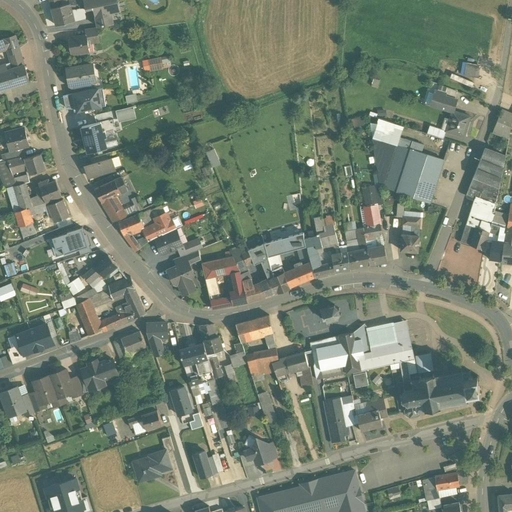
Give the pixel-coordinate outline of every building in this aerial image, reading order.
[(59,0),(49,0),(52,9),(60,7),(60,2),(59,0)] [(83,0),(74,0),(64,2),(64,6),(69,5),(71,10),(85,8),(83,0)] [(107,0),(83,0),(85,8),(86,9),(94,8),(98,27),(113,24),(111,13),(116,12),(113,1),(108,2),(107,0)] [(60,7),(52,9),(56,27),(74,22),(74,21),(71,10),(69,5),(64,6),(60,7)] [(85,8),(71,10),(74,21),(85,18),(85,12),(86,12),(86,9),(85,8)] [(97,28),(85,30),(86,36),(87,36),(87,37),(98,35),(97,28)] [(15,35),(4,39),(8,49),(9,53),(20,50),(15,35)] [(98,35),(87,37),(88,44),(99,42),(98,35)] [(86,36),(69,39),(71,55),(80,53),(80,54),(90,53),(88,44),(87,37),(87,36),(86,36)] [(20,50),(9,53),(14,69),(24,65),(20,50)] [(150,70),(150,72),(163,69),(160,58),(142,61),(144,71),(150,70)] [(466,63),(466,75),(480,75),(480,63),(466,63)] [(14,69),(8,70),(13,87),(29,81),(24,65),(14,69)] [(92,65),(67,69),(69,78),(70,78),(71,85),(77,84),(91,82),(94,81),(92,65)] [(0,90),(13,87),(8,70),(0,72),(0,90)] [(91,82),(77,84),(78,92),(86,91),(92,89),(91,82)] [(458,92),(446,88),(445,93),(445,94),(445,96),(456,100),(458,92)] [(78,92),(72,94),(74,106),(76,112),(94,108),(106,107),(103,89),(92,89),(86,91),(78,92)] [(456,100),(445,96),(445,94),(445,93),(435,91),(431,105),(452,111),(453,111),(456,100)] [(66,108),(74,106),(72,94),(63,96),(66,108)] [(126,98),(128,106),(138,104),(137,96),(126,98)] [(116,111),(118,123),(135,119),(132,107),(116,111)] [(511,118),(511,114),(501,110),(492,131),(508,138),(511,118)] [(453,111),(452,111),(446,131),(464,136),(470,116),(453,111)] [(100,124),(82,128),(88,153),(107,148),(117,145),(116,141),(105,144),(104,139),(106,138),(104,132),(102,133),(100,124)] [(442,129),(430,126),(427,134),(443,139),(446,131),(442,129)] [(25,129),(5,134),(10,150),(23,147),(29,145),(25,129)] [(397,145),(372,137),(380,186),(386,188),(386,180),(397,145)] [(412,141),(399,138),(397,145),(409,149),(412,141)] [(409,149),(397,145),(386,180),(386,188),(430,203),(444,160),(409,149)] [(506,155),(487,148),(468,196),(475,199),(495,203),(506,155)] [(10,153),(6,154),(8,160),(25,156),(24,149),(10,153)] [(207,152),(213,168),(220,165),(215,150),(207,152)] [(41,154),(26,158),(27,163),(31,174),(47,170),(41,154)] [(106,154),(94,158),(95,163),(96,164),(107,160),(106,154)] [(25,156),(8,160),(8,162),(13,171),(26,166),(27,163),(26,158),(26,156),(25,156)] [(107,160),(96,164),(95,163),(85,166),(89,177),(100,174),(99,174),(104,172),(104,171),(114,168),(111,159),(107,160)] [(8,162),(0,164),(0,171),(2,176),(4,184),(15,180),(16,180),(13,171),(8,162)] [(212,173),(209,167),(203,170),(206,176),(212,173)] [(121,178),(95,190),(102,202),(114,197),(127,191),(123,182),(121,178)] [(123,182),(127,191),(134,188),(131,179),(123,182)] [(15,180),(4,184),(4,185),(6,189),(17,185),(15,180)] [(40,187),(35,189),(39,198),(40,201),(45,199),(46,203),(48,202),(62,196),(55,181),(40,187)] [(25,183),(14,186),(21,210),(28,208),(32,207),(31,201),(25,183)] [(374,185),(369,186),(372,201),(373,206),(378,206),(374,185)] [(368,186),(363,187),(366,202),(372,201),(369,186),(368,186)] [(114,197),(102,202),(106,209),(117,203),(114,197)] [(137,208),(142,206),(138,197),(133,199),(137,208)] [(39,198),(31,201),(32,207),(36,206),(37,206),(43,205),(49,205),(48,202),(46,203),(45,199),(40,201),(39,198)] [(49,205),(52,211),(56,222),(70,216),(63,199),(49,205)] [(495,203),(475,199),(467,224),(477,227),(489,231),(490,229),(495,203)] [(203,206),(201,200),(194,203),(197,209),(203,206)] [(117,203),(106,209),(113,222),(126,217),(124,214),(117,203)] [(32,207),(28,208),(30,215),(45,213),(43,205),(37,206),(32,207)] [(405,206),(397,205),(396,217),(403,217),(404,217),(405,206)] [(137,208),(124,214),(126,217),(143,210),(142,206),(137,208)] [(373,206),(364,208),(367,227),(381,224),(378,206),(373,206)] [(21,210),(15,212),(22,234),(35,229),(30,215),(28,208),(21,210)] [(151,209),(137,215),(143,228),(144,229),(157,223),(155,218),(151,209)] [(144,229),(147,236),(149,241),(155,238),(163,234),(176,229),(171,219),(170,220),(166,213),(155,218),(157,223),(144,229)] [(137,215),(118,222),(124,235),(130,233),(143,228),(137,215)] [(314,219),(318,236),(320,235),(325,234),(325,232),(323,219),(322,217),(314,219)] [(329,246),(322,247),(324,252),(332,250),(332,253),(339,243),(332,217),(323,219),(325,232),(325,234),(329,246)] [(420,218),(404,217),(403,217),(403,224),(411,225),(420,226),(420,218)] [(507,221),(494,217),(490,229),(497,231),(500,231),(504,232),(507,221)] [(360,237),(357,222),(345,224),(348,240),(360,237)] [(367,227),(364,228),(364,230),(366,238),(368,249),(384,246),(381,224),(367,227)] [(477,227),(467,224),(461,243),(471,246),(477,227)] [(420,226),(411,225),(410,235),(419,236),(420,226)] [(489,231),(477,227),(471,246),(483,249),(486,241),(489,231)] [(86,239),(82,228),(52,238),(58,257),(79,250),(89,247),(86,239)] [(36,233),(35,229),(22,234),(23,238),(36,233)] [(176,229),(163,234),(155,238),(162,255),(177,249),(183,246),(183,245),(176,229)] [(504,232),(500,231),(497,241),(504,242),(506,232),(504,232)] [(511,232),(507,232),(504,253),(503,253),(502,262),(511,263),(511,232)] [(130,233),(124,235),(130,245),(136,240),(130,233)] [(297,249),(306,247),(302,233),(264,243),(268,257),(297,249)] [(325,234),(320,235),(322,247),(329,246),(325,234)] [(318,236),(305,239),(308,250),(316,248),(322,247),(320,235),(318,236)] [(410,235),(402,235),(402,239),(401,243),(401,250),(417,252),(419,236),(410,235)] [(147,236),(136,240),(141,247),(150,241),(149,241),(147,236)] [(368,256),(369,265),(371,265),(367,249),(368,249),(366,238),(360,239),(360,237),(348,240),(349,245),(356,244),(357,250),(360,249),(362,257),(368,256)] [(92,252),(87,238),(86,239),(89,247),(79,250),(81,256),(92,252)] [(198,239),(183,245),(183,246),(177,249),(181,257),(193,253),(192,252),(202,248),(198,239)] [(136,240),(130,245),(136,251),(141,247),(136,240)] [(497,241),(492,240),(491,242),(490,252),(489,259),(501,261),(504,247),(504,242),(497,241)] [(491,242),(486,241),(483,249),(490,252),(491,242)] [(264,243),(247,250),(252,262),(254,265),(261,263),(269,260),(268,257),(264,243)] [(368,249),(367,249),(371,265),(388,262),(385,246),(384,246),(368,249)] [(306,247),(297,249),(302,266),(310,262),(306,247)] [(322,247),(316,248),(318,254),(321,265),(327,264),(324,252),(322,247)] [(350,252),(348,252),(352,269),(364,266),(362,257),(360,249),(357,250),(350,252)] [(181,257),(174,259),(177,266),(189,262),(190,265),(201,260),(199,250),(193,253),(181,257)] [(247,250),(242,252),(247,264),(252,262),(247,250)] [(332,250),(324,252),(327,264),(333,263),(332,254),(332,250)] [(242,252),(232,256),(238,268),(247,264),(242,252)] [(347,252),(332,254),(333,263),(335,273),(351,269),(347,252)] [(318,254),(310,256),(315,277),(324,275),(321,265),(318,254)] [(108,256),(95,266),(104,276),(117,266),(108,256)] [(238,268),(232,256),(201,263),(205,278),(216,276),(231,273),(240,271),(238,268)] [(281,267),(272,271),(270,263),(269,260),(261,263),(268,279),(269,279),(284,273),(281,267)] [(14,262),(4,265),(8,276),(18,273),(14,262)] [(189,262),(177,266),(168,270),(174,284),(177,285),(179,284),(183,295),(196,290),(190,277),(195,274),(190,265),(189,262)] [(302,266),(292,270),(297,283),(314,276),(310,262),(302,266)] [(327,264),(321,265),(324,275),(329,274),(327,264)] [(63,265),(60,267),(67,281),(70,280),(63,265)] [(95,266),(83,277),(92,287),(104,276),(95,266)] [(292,270),(284,273),(289,286),(297,283),(292,270)] [(240,271),(231,273),(233,279),(242,277),(240,271)] [(284,273),(269,279),(275,292),(289,286),(284,273)] [(216,276),(205,278),(209,298),(220,295),(216,276)] [(131,277),(108,286),(110,290),(112,299),(113,300),(126,295),(136,291),(131,277)] [(242,277),(233,279),(236,293),(231,293),(233,305),(247,302),(242,277)] [(67,286),(74,296),(85,287),(78,278),(67,286)] [(268,279),(260,282),(262,286),(266,295),(266,296),(275,292),(269,279),(268,279)] [(0,299),(1,301),(16,295),(11,284),(0,288),(0,299)] [(20,291),(35,297),(38,290),(23,284),(20,291)] [(255,287),(251,289),(249,285),(244,287),(248,302),(259,298),(255,287)] [(262,286),(255,287),(259,298),(266,295),(262,286)] [(110,290),(98,294),(99,297),(100,302),(100,303),(112,299),(110,290)] [(64,309),(75,305),(70,291),(60,295),(64,309)] [(136,291),(126,295),(129,302),(139,298),(136,291)] [(97,292),(74,300),(75,305),(90,300),(99,297),(98,294),(97,292)] [(231,293),(223,297),(224,307),(233,305),(231,293)] [(99,297),(90,300),(92,305),(100,302),(99,297)] [(221,298),(210,300),(212,309),(224,307),(223,297),(221,298)] [(129,302),(122,305),(125,312),(128,321),(137,318),(136,317),(146,313),(139,298),(129,302)] [(333,306),(330,307),(329,306),(327,306),(328,308),(323,309),(324,310),(327,321),(326,321),(326,322),(331,321),(332,323),(333,323),(333,321),(336,320),(337,321),(339,320),(338,319),(339,315),(341,315),(341,314),(340,314),(339,310),(340,309),(339,308),(338,309),(335,306),(335,305),(334,305),(333,306)] [(125,312),(99,323),(102,330),(103,331),(128,321),(125,312)] [(269,315),(256,319),(261,336),(273,333),(269,315)] [(256,319),(236,324),(241,342),(242,345),(244,345),(243,341),(261,336),(256,319)] [(405,321),(392,323),(365,329),(365,328),(358,330),(359,331),(353,332),(338,335),(338,336),(309,342),(313,364),(314,366),(316,379),(322,378),(341,374),(346,373),(344,365),(344,362),(358,360),(360,370),(364,369),(396,362),(406,360),(414,359),(405,321)] [(166,323),(147,324),(149,339),(158,339),(168,338),(166,323)] [(20,345),(24,355),(54,344),(47,325),(17,336),(20,345)] [(214,325),(199,326),(203,341),(217,337),(214,325)] [(140,331),(121,339),(128,355),(146,347),(140,331)] [(217,337),(203,341),(204,343),(207,354),(223,349),(220,336),(217,337)] [(121,339),(115,341),(121,357),(128,355),(121,339)] [(158,339),(149,339),(156,356),(164,353),(158,339)] [(241,342),(234,345),(237,354),(230,356),(234,368),(248,363),(244,352),(242,345),(241,342)] [(204,343),(191,347),(197,365),(203,363),(203,361),(208,359),(207,354),(204,343)] [(24,355),(20,345),(8,349),(13,365),(26,360),(24,355)] [(191,347),(179,350),(184,366),(189,364),(190,367),(197,365),(191,347)] [(272,349),(254,353),(254,355),(256,365),(278,360),(276,349),(272,349)] [(305,352),(286,357),(290,372),(302,369),(309,367),(305,352)] [(429,353),(415,355),(418,372),(422,371),(423,377),(429,376),(428,370),(432,370),(429,353)] [(254,355),(247,358),(249,366),(256,365),(254,355)] [(216,357),(209,359),(213,371),(220,369),(216,357)] [(286,357),(279,359),(281,361),(272,363),(277,375),(290,372),(286,357)] [(98,364),(97,360),(87,363),(89,367),(82,369),(84,374),(90,390),(105,385),(103,379),(118,374),(112,359),(98,364)] [(197,365),(200,375),(212,371),(209,359),(208,359),(203,361),(203,363),(197,365)] [(358,360),(344,362),(344,365),(346,373),(352,372),(353,374),(352,375),(355,387),(368,385),(365,372),(364,369),(360,370),(358,360)] [(406,360),(399,362),(403,382),(409,381),(410,379),(406,360)] [(184,366),(188,378),(200,375),(197,365),(190,367),(189,364),(184,366)] [(233,365),(225,367),(230,383),(237,381),(233,365)] [(78,377),(70,379),(66,369),(50,375),(58,398),(71,393),(72,398),(84,394),(83,392),(78,377)] [(220,369),(213,371),(215,378),(222,376),(220,369)] [(442,375),(434,376),(434,375),(433,375),(433,373),(431,373),(432,375),(429,376),(423,377),(420,378),(420,375),(419,376),(419,378),(418,378),(419,379),(411,380),(410,379),(409,381),(403,382),(398,382),(400,391),(399,394),(398,395),(401,396),(402,400),(400,402),(400,403),(402,402),(406,404),(405,407),(403,410),(404,413),(407,415),(408,415),(408,417),(408,418),(409,419),(409,417),(417,416),(418,417),(419,416),(418,415),(417,411),(424,410),(425,411),(426,413),(427,413),(427,410),(438,408),(438,411),(440,410),(440,408),(440,407),(448,405),(448,407),(449,407),(449,405),(457,404),(457,406),(459,406),(458,404),(466,402),(466,404),(468,404),(467,402),(468,402),(468,401),(470,401),(470,400),(474,400),(475,400),(475,399),(474,399),(473,393),(478,392),(480,394),(481,392),(479,390),(479,389),(479,388),(480,388),(480,387),(479,387),(478,382),(479,381),(479,380),(478,381),(478,380),(477,380),(477,379),(479,376),(477,375),(475,378),(472,378),(472,377),(470,376),(469,372),(470,371),(469,370),(469,371),(465,372),(464,372),(462,372),(462,371),(462,372),(461,369),(460,370),(460,372),(452,373),(452,371),(451,371),(451,373),(443,375),(443,373),(441,373),(442,375)] [(311,372),(303,374),(304,384),(305,384),(306,389),(312,388),(311,385),(313,384),(311,372)] [(90,390),(84,374),(78,377),(83,392),(90,390)] [(50,375),(33,382),(36,392),(29,394),(35,411),(46,407),(45,403),(58,398),(50,375)] [(188,378),(191,386),(202,383),(200,375),(188,378)] [(215,379),(208,382),(211,392),(208,392),(213,405),(222,402),(215,379)] [(199,384),(191,386),(194,396),(202,394),(199,384)] [(17,387),(1,393),(9,416),(22,411),(26,410),(21,397),(17,387)] [(171,391),(178,415),(192,411),(184,387),(171,391)] [(275,421),(266,392),(258,395),(267,423),(275,421)] [(29,394),(21,397),(26,410),(22,411),(24,415),(35,411),(29,394)] [(383,400),(367,404),(369,412),(357,415),(356,415),(359,424),(360,431),(382,426),(380,418),(388,416),(383,400)] [(348,401),(341,403),(340,403),(345,427),(347,427),(352,425),(350,416),(349,405),(348,401)] [(340,402),(325,405),(332,442),(346,439),(344,435),(349,434),(347,427),(345,427),(340,403),(341,403),(340,402)] [(354,404),(349,405),(350,416),(352,425),(359,424),(356,415),(357,415),(354,404)] [(209,407),(203,410),(205,416),(211,414),(209,407)] [(157,411),(142,415),(146,430),(162,425),(157,411)] [(192,429),(203,426),(199,414),(193,415),(195,421),(190,422),(192,429)] [(142,415),(128,420),(131,428),(133,427),(135,434),(146,430),(142,415)] [(292,415),(287,417),(291,429),(296,427),(292,415)] [(115,421),(103,424),(107,436),(119,433),(115,421)] [(232,435),(226,437),(229,445),(235,443),(232,435)] [(170,436),(162,439),(165,451),(166,451),(166,453),(174,451),(170,436)] [(256,438),(251,448),(251,449),(244,451),(247,460),(254,457),(256,463),(265,460),(266,461),(271,460),(271,458),(269,454),(270,454),(268,448),(267,448),(266,445),(266,443),(256,438)] [(273,443),(266,445),(267,448),(268,448),(270,454),(269,454),(271,458),(278,456),(273,443)] [(165,451),(150,456),(150,457),(134,462),(140,481),(160,475),(159,471),(171,467),(166,453),(166,451),(165,451)] [(205,451),(194,455),(201,478),(212,474),(207,458),(205,451)] [(213,457),(207,458),(212,474),(218,472),(213,457)] [(365,511),(355,470),(257,495),(261,511),(338,511),(365,511)] [(458,474),(436,478),(438,487),(460,484),(458,474)] [(436,476),(424,479),(428,500),(439,497),(438,487),(436,478),(436,476)] [(52,507),(53,511),(72,511),(84,508),(82,499),(75,479),(46,487),(52,507)] [(388,488),(391,499),(401,495),(398,485),(388,488)] [(511,494),(498,496),(499,510),(511,509),(511,494)] [(87,497),(82,499),(85,511),(89,511),(91,511),(87,497)] [(439,497),(428,500),(430,509),(442,506),(439,497)] [(461,511),(459,503),(444,506),(444,511),(461,511)]
